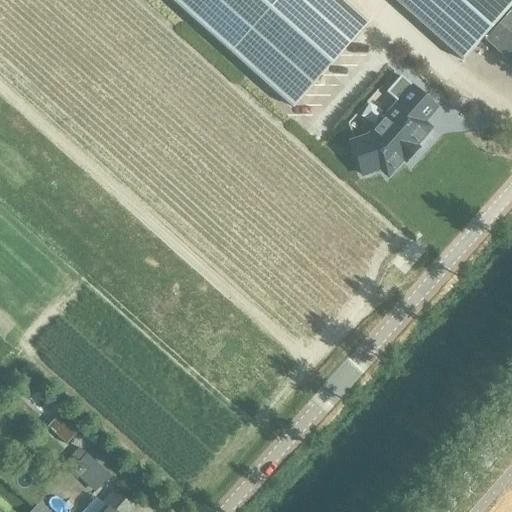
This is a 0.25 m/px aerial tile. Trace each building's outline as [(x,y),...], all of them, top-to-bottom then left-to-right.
[(171,0),(289,105),(364,21),(340,0),(171,0)] [(511,0),(393,0),(464,64),(486,39),(511,62),(511,0)] [(354,142),(352,143),(363,175),(380,170),(387,176),(403,159),(406,161),(417,149),(414,146),(429,129),(423,124),(437,109),(401,77),(387,92),(387,93),(398,103),(368,137),(354,142)] [(61,412),(47,428),(66,444),(80,428),(61,412)] [(99,488),(107,479),(86,460),(78,469),(99,488)] [(128,511),(131,509),(113,492),(102,503),(107,507),(102,511),(128,511)] [(49,511),(40,502),(29,511),(49,511)]
